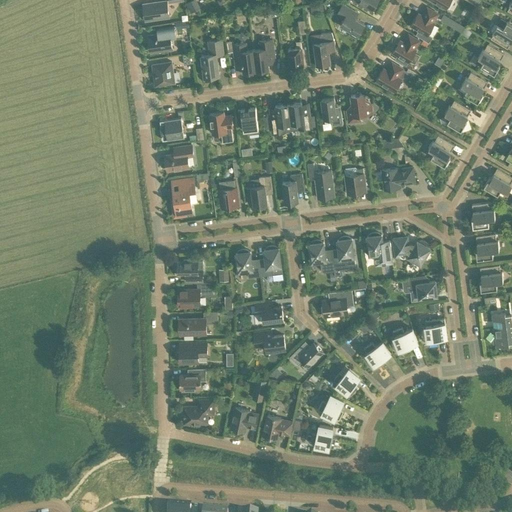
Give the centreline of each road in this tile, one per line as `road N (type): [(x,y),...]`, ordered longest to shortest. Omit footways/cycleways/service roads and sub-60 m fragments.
road 1 (residential): [(160,246),(166,425),(175,435),(361,468),(367,432),(389,397),(430,374),(462,370)]
road 2 (residential): [(139,102),(351,80),(400,0)]
road 3 (residential): [(511,82),(443,197)]
road 4 (residential): [(160,246),(292,229)]
road 5 (residential): [(139,102),(160,232)]
road 6 (residential): [(478,368),(459,238)]
road 7 (residential): [(290,217),(160,232)]
road 8 (residential): [(446,241),(462,370)]
road 9 (residential): [(158,511),(159,494),(169,487),(266,497)]
